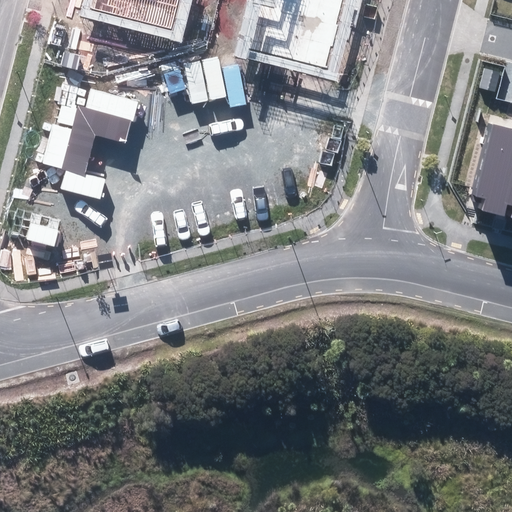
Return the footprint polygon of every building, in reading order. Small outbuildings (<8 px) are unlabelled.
[(179,0),(94,0),(92,12),(175,33),(184,1),(179,0)] [(335,36),(344,0),(273,0),(273,1),(269,0),(253,0),(250,15),(335,36)] [(327,69),(335,36),(250,15),(242,48),(327,69)] [(511,157),(511,129),(489,124),(471,195),(485,199),(482,210),(498,214),(511,157)] [(511,157),(498,214),(505,216),(508,204),(511,205),(511,216),(511,218),(511,217),(511,157)]
